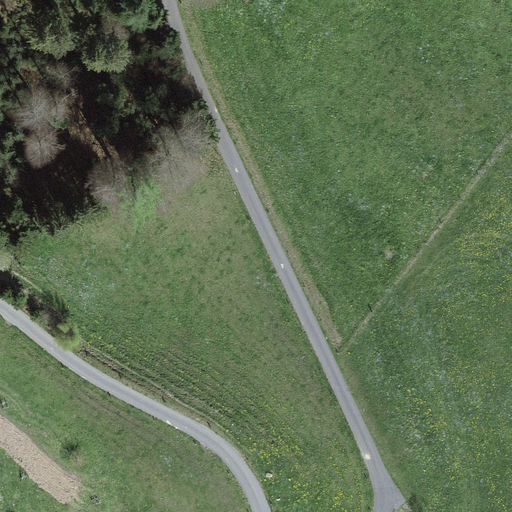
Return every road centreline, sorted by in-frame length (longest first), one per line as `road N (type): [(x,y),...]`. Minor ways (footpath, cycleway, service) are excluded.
road 1 (track): [(169,0),(232,161),(372,457),(383,511)]
road 2 (track): [(261,511),(243,472),(218,444),(97,379),(0,304)]
